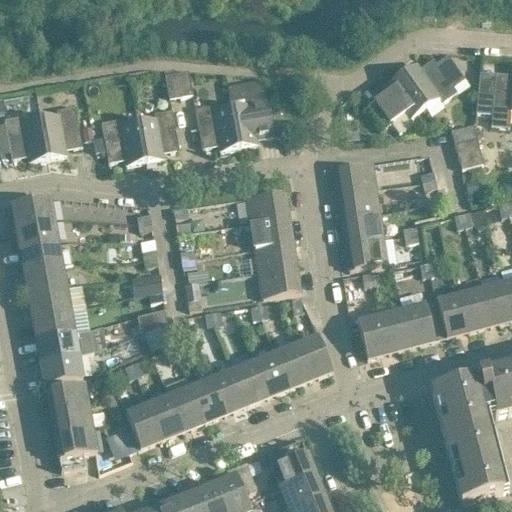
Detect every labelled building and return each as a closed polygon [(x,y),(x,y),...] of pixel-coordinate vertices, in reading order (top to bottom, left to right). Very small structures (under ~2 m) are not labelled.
[(415,70),(400,80),(425,114),(438,104),(442,109),(457,98),(453,93),(465,85),(447,60),(436,68),(433,64),(426,69),(429,74),(421,79),(418,74),(415,70)] [(188,77),(176,80),(180,104),(192,102),(188,77)] [(480,78),(476,118),(491,119),(490,132),(508,133),(509,116),(511,116),(511,79),(511,81),(511,87),(503,86),(503,80),(480,78)] [(176,80),(164,82),(169,106),(180,104),(176,80)] [(382,102),(365,114),(381,136),(391,129),(398,140),(413,129),(410,124),(425,114),(400,80),(385,91),(389,96),(392,101),(385,106),(382,102)] [(263,86),(227,93),(231,114),(239,155),(257,152),(256,146),(255,140),(263,139),(264,144),(273,143),(265,102),(263,86)] [(213,111),(195,115),(202,155),(210,154),(209,149),(218,147),(219,152),(220,158),(239,155),(231,114),(214,117),(213,111)] [(56,122),(40,124),(48,166),(66,163),(65,157),(64,151),(72,150),(73,155),(81,154),(74,113),(55,116),(56,122)] [(154,125),(138,128),(145,169),(162,166),(161,160),(160,155),(169,153),(170,159),(179,157),(171,116),(153,120),(154,125)] [(21,123),(3,126),(11,166),(19,165),(18,159),(27,158),(28,163),(29,169),(48,166),(40,124),(22,128),(21,123)] [(293,123),(274,126),(277,141),(296,138),(293,123)] [(103,144),(94,145),(96,158),(106,157),(108,170),(116,168),(115,163),(124,161),(125,167),(126,173),(145,169),(138,128),(120,132),(119,126),(101,130),(103,144)] [(90,130),(81,131),(84,146),(93,145),(90,130)] [(474,131),(451,137),(461,176),(484,170),(474,131)] [(375,195),(371,170),(334,176),(338,201),(375,195)] [(435,185),(433,177),(420,180),(422,188),(435,185)] [(476,184),(465,187),(468,200),(479,196),(476,184)] [(437,193),(435,185),(422,188),(424,196),(437,193)] [(379,220),(375,195),(338,201),(342,226),(379,220)] [(288,224),(284,198),(248,204),(251,229),(288,224)] [(53,227),(48,204),(12,210),(16,234),(53,227)] [(509,221),(505,209),(497,211),(500,223),(509,221)] [(187,223),(185,213),(173,215),(175,225),(187,223)] [(493,213),(484,215),(486,226),(496,224),(493,213)] [(472,230),(469,218),(462,220),(465,232),(472,230)] [(151,228),(150,220),(137,222),(138,230),(151,228)] [(382,245),(379,220),(342,226),(345,251),(382,245)] [(465,232),(462,220),(454,222),(457,234),(465,232)] [(291,249),(288,224),(251,229),(255,254),(291,249)] [(57,249),(53,227),(16,234),(20,256),(57,249)] [(193,227),(180,230),(182,238),(195,236),(193,227)] [(152,236),(151,228),(138,230),(139,238),(152,236)] [(416,232),(415,232),(403,234),(404,242),(417,240),(416,232)] [(419,248),(417,240),(404,242),(406,250),(419,248)] [(386,271),(382,245),(345,251),(349,276),(386,271)] [(61,272),(57,249),(20,256),(24,278),(61,272)] [(295,274),(291,249),(255,254),(259,279),(295,274)] [(157,264),(155,256),(143,257),(144,266),(157,264)] [(192,256),(180,258),(181,266),(194,264),(192,256)] [(158,272),(157,264),(144,266),(145,274),(158,272)] [(195,272),(194,264),(181,266),(182,274),(195,272)] [(435,268),(428,269),(427,269),(429,281),(437,280),(435,268)] [(429,281),(427,269),(419,270),(421,283),(429,281)] [(65,294),(61,272),(24,278),(28,301),(65,294)] [(299,300),(295,274),(259,279),(263,305),(299,300)] [(379,290),(377,278),(369,280),(372,292),(379,290)] [(372,292),(369,280),(361,281),(364,293),(372,292)] [(159,281),(132,285),(135,303),(149,301),(162,299),(159,281)] [(511,326),(511,322),(504,291),(481,296),(491,332),(511,326)] [(69,317),(65,294),(28,301),(32,324),(69,317)] [(491,332),(481,296),(459,302),(469,338),(491,332)] [(163,307),(162,299),(149,301),(150,309),(163,307)] [(469,338),(459,302),(436,308),(446,344),(469,338)] [(200,305),(187,307),(189,317),(201,315),(200,305)] [(303,318),(301,306),(291,307),(293,319),(303,318)] [(269,323),(267,311),(259,312),(261,324),(269,323)] [(425,311),(402,317),(412,353),(435,347),(425,311)] [(261,324),(259,312),(251,313),(253,326),(261,324)] [(73,339),(69,317),(32,324),(36,346),(73,339)] [(412,353),(402,317),(380,323),(390,359),(412,353)] [(222,330),(220,318),(212,319),(214,331),(222,330)] [(214,331),(212,319),(204,320),(206,333),(214,331)] [(390,359),(380,323),(357,329),(367,365),(390,359)] [(184,336),(182,324),(172,325),(174,338),(184,336)] [(167,334),(166,326),(153,328),(155,336),(167,334)] [(168,342),(167,334),(155,336),(156,344),(168,342)] [(77,362),(73,339),(36,346),(40,368),(77,362)] [(332,378),(318,343),(296,352),(310,387),(332,378)] [(310,387),(296,352),(275,360),(289,395),(310,387)] [(178,365),(173,354),(164,357),(169,369),(178,365)] [(289,395),(275,360),(254,369),(268,404),(289,395)] [(81,384),(77,362),(40,368),(45,391),(81,384)] [(144,379),(139,367),(132,370),(136,382),(144,379)] [(511,420),(511,368),(483,376),(496,424),(511,420)] [(268,404),(254,369),(233,377),(247,412),(268,404)] [(136,382),(132,370),(124,373),(129,385),(136,382)] [(496,424),(483,376),(482,373),(484,372),(483,371),(454,379),(454,380),(456,380),(458,389),(443,393),(442,391),(438,392),(438,394),(432,396),(431,395),(430,396),(461,511),(462,511),(461,510),(507,498),(507,499),(509,499),(490,426),(496,424)] [(247,412),(233,377),(211,386),(225,421),(247,412)] [(165,392),(169,403),(183,438),(204,429),(190,394),(186,384),(165,392)] [(225,421),(211,386),(190,394),(204,429),(225,421)] [(87,414),(83,391),(46,398),(50,421),(87,414)] [(115,407),(110,393),(103,396),(108,410),(115,407)] [(183,438),(169,403),(148,411),(162,446),(183,438)] [(121,421),(115,407),(108,410),(114,424),(121,421)] [(162,446),(148,411),(125,420),(130,430),(139,455),(162,446)] [(91,437),(87,414),(50,421),(54,443),(91,437)] [(139,455),(130,430),(117,435),(127,460),(139,455)] [(95,459),(91,437),(54,443),(61,477),(87,472),(85,461),(95,459)] [(270,499),(279,495),(314,481),(301,450),(277,459),(281,470),(271,474),(270,480),(268,485),(267,489),(268,493),(270,499)] [(246,469),(234,474),(244,500),(256,495),(246,469)] [(248,511),(244,500),(234,474),(225,477),(228,485),(215,490),(223,511),(248,511)] [(298,511),(322,502),(314,481),(279,495),(286,511),(298,511)] [(223,511),(215,490),(201,496),(198,488),(191,491),(199,511),(223,511)] [(199,511),(191,491),(183,495),(186,502),(173,507),(174,511),(199,511)] [(325,511),(322,502),(298,511),(325,511)]
